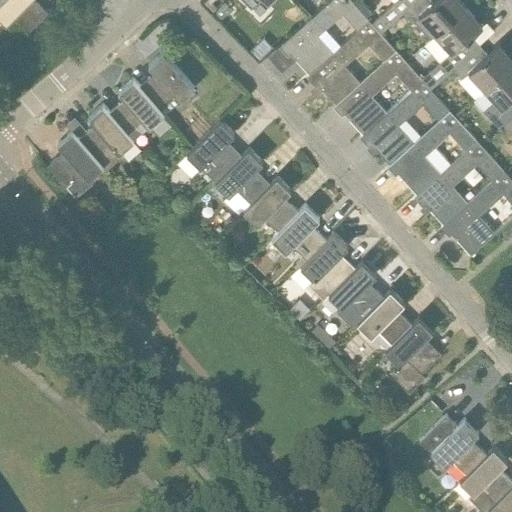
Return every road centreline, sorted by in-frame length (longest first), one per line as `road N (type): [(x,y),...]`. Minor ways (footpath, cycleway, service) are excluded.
road 1 (residential): [(511,366),(185,0)]
road 2 (tertiary): [(288,511),(0,177)]
road 3 (residential): [(0,132),(120,23)]
